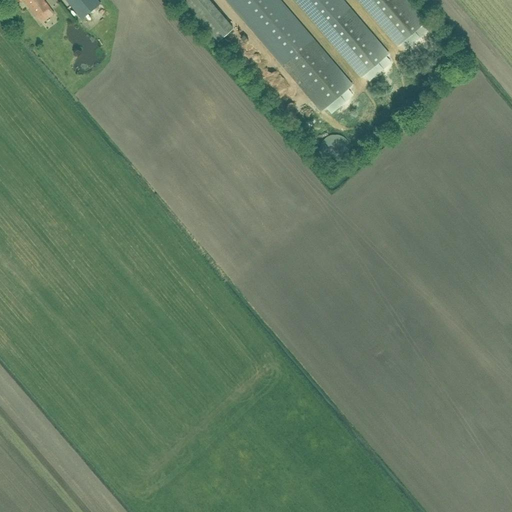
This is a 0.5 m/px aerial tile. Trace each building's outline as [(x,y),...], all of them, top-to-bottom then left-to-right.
[(23,0),(36,17),(49,7),(43,0),(19,0),(20,0),(23,0)] [(100,3),(98,0),(66,0),(81,18),(100,3)] [(233,27),(209,0),(182,0),(217,40),(233,27)] [(353,85),(315,40),(280,0),(226,0),(322,112),(353,85)] [(296,0),(324,32),(363,77),(390,53),(343,0),(296,0)] [(357,0),(358,1),(397,47),(424,23),(404,0),(357,0)]
